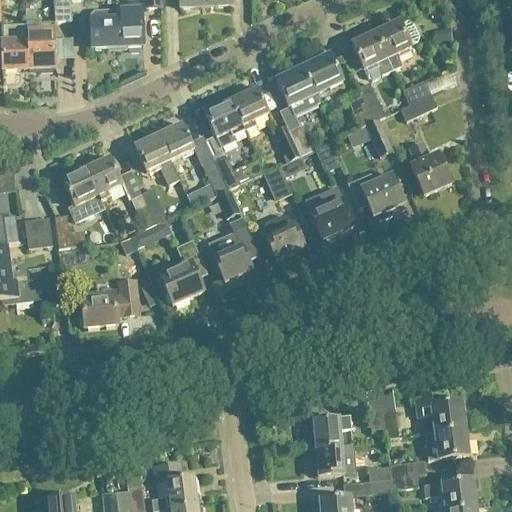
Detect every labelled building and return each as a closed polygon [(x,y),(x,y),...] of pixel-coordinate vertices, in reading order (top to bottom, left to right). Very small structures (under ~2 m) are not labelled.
[(71,25),(70,3),(69,0),(52,0),(54,26),(71,25)] [(143,0),(144,12),(162,11),(161,0),(143,0)] [(178,0),(179,11),(205,10),(205,0),(178,0)] [(231,9),(230,0),(205,0),(205,10),(231,9)] [(143,49),(142,20),(141,7),(139,7),(139,2),(127,3),(127,8),(115,9),(116,12),(115,12),(117,50),(143,49)] [(54,71),(53,32),(38,32),(38,12),(26,12),(26,27),(27,44),(28,72),(54,71)] [(117,50),(115,12),(94,13),(90,17),(91,51),(117,50)] [(399,24),(375,35),(393,73),(402,68),(396,57),(411,50),(410,48),(417,45),(419,40),(412,25),(406,24),(400,27),(399,24)] [(28,72),(27,44),(26,27),(1,28),(2,73),(28,72)] [(449,29),(441,30),(443,47),(451,46),(449,29)] [(393,73),(375,35),(364,40),(361,38),(353,42),(353,46),(352,46),(368,81),(372,82),(382,78),(393,73)] [(71,45),(58,46),(59,65),(72,65),(71,45)] [(343,84),(330,57),(303,70),(316,97),(343,84)] [(288,109),(290,109),(294,118),(319,106),(315,97),(316,97),(303,70),(276,82),(288,109)] [(431,98),(424,84),(402,94),(409,108),(431,98)] [(268,117),(256,91),(254,92),(252,87),(240,92),(243,98),(230,104),(244,133),(256,127),(254,123),(268,117)] [(384,120),(369,87),(357,92),(361,100),(373,125),(379,123),(384,120)] [(405,125),(437,110),(431,99),(400,113),(405,125)] [(373,125),(361,100),(348,106),(360,131),(365,129),(373,125)] [(234,138),(244,133),(230,104),(204,116),(221,151),(237,144),(234,138)] [(365,129),(380,160),(393,154),(379,123),(373,125),(365,129)] [(193,152),(181,127),(158,138),(170,163),(193,152)] [(311,154),(299,129),(288,134),(300,160),(311,154)] [(300,160),(288,134),(286,130),(276,135),(290,165),(300,160)] [(179,183),(170,163),(158,138),(134,149),(146,174),(159,169),(168,188),(179,183)] [(325,174),(339,168),(329,146),(315,153),(325,174)] [(451,187),(438,158),(428,162),(422,147),(410,153),(417,167),(410,170),(423,199),(451,187)] [(233,174),(226,159),(214,164),(228,194),(265,177),(258,162),(233,174)] [(122,188),(110,160),(86,171),(101,204),(110,199),(108,194),(122,188)] [(228,194),(214,164),(203,170),(217,199),(228,194)] [(292,197),(280,170),(263,178),(275,205),(292,197)] [(105,212),(101,204),(86,171),(62,182),(75,209),(68,212),(75,226),(105,212)] [(0,177),(0,195),(14,194),(11,176),(0,177)] [(383,217),(385,221),(404,213),(402,208),(405,207),(392,177),(374,185),(370,176),(347,186),(357,209),(366,205),(373,221),(383,217)] [(167,222),(153,192),(141,197),(156,227),(166,223),(167,222)] [(240,216),(230,194),(217,200),(227,222),(240,216)] [(201,206),(196,195),(187,199),(192,210),(201,206)] [(156,227),(141,197),(131,202),(145,232),(156,227)] [(323,243),(354,229),(342,203),(311,216),(323,243)] [(70,250),(66,218),(54,220),(58,252),(70,250)] [(305,251),(295,228),(293,228),(291,224),(290,222),(288,221),(287,220),(286,219),(284,219),(282,219),(267,226),(266,227),(265,228),(264,230),(264,231),(264,233),(264,235),(266,240),(265,241),(276,264),(305,251)] [(15,222),(8,223),(7,221),(0,221),(0,249),(6,248),(18,247),(15,222)] [(53,249),(49,221),(37,222),(41,250),(53,249)] [(259,259),(242,221),(229,228),(233,236),(208,248),(214,259),(212,260),(225,287),(253,274),(248,264),(259,259)] [(41,250),(37,222),(25,224),(28,252),(41,250)] [(166,223),(139,235),(142,244),(169,232),(166,223)] [(204,296),(198,283),(207,279),(192,244),(175,251),(183,269),(159,280),(172,309),(204,296)] [(0,275),(10,274),(6,248),(0,249),(0,275)] [(65,308),(60,268),(48,269),(49,282),(53,309),(65,308)] [(53,309),(49,282),(29,284),(27,272),(10,274),(0,275),(0,302),(11,301),(11,307),(33,304),(37,311),(53,309)] [(138,318),(135,285),(119,286),(120,299),(115,299),(115,298),(81,301),(83,320),(80,320),(81,329),(84,329),(84,331),(117,328),(117,320),(138,318)] [(150,285),(140,289),(146,301),(155,297),(150,285)] [(465,431),(461,404),(446,406),(445,398),(416,402),(418,421),(433,419),(434,435),(465,431)] [(381,414),(384,435),(384,439),(398,438),(394,412),(381,414)] [(371,437),(384,435),(381,414),(368,416),(371,437)] [(353,449),(350,421),(312,424),(315,452),(341,450),(353,449)] [(469,459),(466,441),(465,431),(434,435),(425,437),(426,447),(428,464),(439,463),(469,459)] [(317,480),(344,478),(341,450),(315,452),(317,480)] [(389,469),(391,481),(416,478),(425,477),(423,464),(389,469)] [(151,503),(152,511),(174,511),(197,509),(193,480),(182,481),(180,468),(154,471),(156,486),(167,485),(169,500),(151,503)] [(368,473),(369,486),(390,484),(389,471),(368,473)] [(418,491),(416,478),(391,481),(393,494),(418,491)] [(445,511),(462,511),(476,510),(472,483),(423,489),(425,502),(444,499),(445,511)] [(391,496),(390,484),(369,486),(343,488),(344,500),(319,503),(320,511),(350,511),(349,500),(391,496)] [(127,491),(130,511),(144,511),(141,489),(127,491)] [(116,511),(115,495),(101,497),(103,511),(116,511)] [(73,511),(72,499),(43,501),(43,505),(39,505),(39,511),(73,511)]
